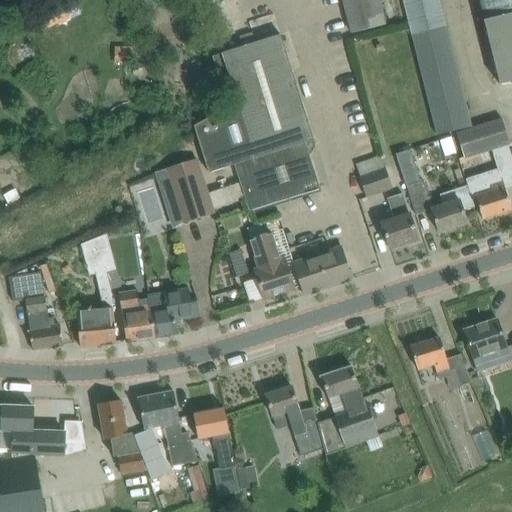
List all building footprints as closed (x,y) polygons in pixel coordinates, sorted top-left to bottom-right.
[(341,0),(350,33),(386,23),(380,0),(341,0)] [(402,0),(409,25),(438,137),(473,127),(440,0),(402,0)] [(511,0),(480,0),(500,81),(511,78),(511,0)] [(39,23),(30,26),(32,31),(41,27),(42,31),(71,19),(82,14),(77,5),(67,9),(68,12),(39,24),(39,23)] [(226,108),(194,126),(209,173),(234,165),(249,211),(320,189),(309,155),(313,151),(315,148),(315,144),(314,140),(280,35),(221,53),(222,54),(212,57),(229,108),(226,108)] [(132,47),(114,47),(115,64),(132,64),(132,47)] [(503,119),(457,133),(460,145),(464,159),(491,150),(492,149),(508,144),(510,143),(503,119)] [(421,181),(436,176),(424,142),(409,147),(421,181)] [(510,188),(511,187),(511,156),(510,149),(499,153),(510,188)] [(368,198),(393,188),(385,167),(384,167),(379,155),(356,163),(361,175),(359,176),(368,198)] [(216,213),(198,158),(166,168),(183,223),(216,213)] [(491,173),(467,181),(472,198),(476,196),(483,216),(511,208),(502,179),(494,181),(491,173)] [(226,179),(217,182),(218,188),(227,185),(226,179)] [(420,182),(407,186),(410,196),(416,215),(428,211),(425,202),(431,201),(424,181),(420,182)] [(475,208),(467,186),(440,194),(444,205),(432,209),(439,233),(467,223),(463,211),(475,208)] [(15,188),(3,194),(9,204),(20,197),(15,188)] [(394,218),(381,223),(390,249),(418,240),(410,213),(409,213),(403,193),(387,199),(394,218)] [(156,230),(176,226),(173,211),(152,216),(156,230)] [(255,270),(258,280),(264,299),(295,289),(285,260),(281,262),(277,249),(271,232),(250,238),(259,269),(255,270)] [(102,300),(103,309),(77,311),(78,327),(80,347),(116,344),(111,293),(110,290),(105,271),(116,268),(107,234),(81,244),(90,276),(96,274),(102,300)] [(74,246),(50,254),(58,278),(81,271),(74,246)] [(352,280),(345,261),(341,247),(293,263),(305,296),(352,280)] [(248,274),(246,265),(239,263),(232,265),(236,277),(248,274)] [(46,264),(39,266),(48,293),(55,291),(46,264)] [(121,287),(116,268),(105,271),(110,290),(121,287)] [(186,270),(173,271),(174,284),(187,283),(186,270)] [(33,350),(63,345),(60,325),(55,325),(54,318),(49,318),(41,273),(9,278),(13,302),(25,299),(33,350)] [(191,302),(189,288),(148,295),(149,304),(156,338),(177,335),(175,320),(199,316),(197,301),(191,302)] [(127,343),(156,338),(149,304),(139,306),(137,291),(119,294),(127,343)] [(497,319),(464,330),(470,349),(473,359),(478,373),(511,361),(507,347),(504,338),(497,319)] [(440,338),(410,348),(418,369),(434,364),(439,379),(455,374),(459,387),(470,384),(467,374),(460,355),(447,360),(440,338)] [(322,440),(325,448),(327,454),(378,435),(369,406),(366,406),(363,398),(362,398),(358,387),(352,367),(321,377),(328,398),(329,398),(335,417),(318,423),(316,416),(321,440),(322,440)] [(478,377),(472,379),(476,389),(482,387),(478,377)] [(266,395),(272,414),(273,416),(286,411),(301,456),(313,452),(325,448),(322,440),(321,440),(316,416),(313,406),(300,411),(292,386),(266,395)] [(182,434),(179,418),(174,391),(138,398),(144,429),(165,426),(173,465),(196,461),(187,433),(182,434)] [(122,474),(146,469),(139,452),(130,453),(121,401),(98,405),(104,439),(110,438),(114,457),(119,456),(122,474)] [(1,431),(0,449),(13,450),(30,450),(34,455),(64,456),(86,449),(81,421),(64,421),(64,432),(33,431),(34,407),(2,406),(1,426),(1,431)] [(224,408),(193,414),(197,434),(198,439),(212,436),(214,436),(220,468),(223,482),(236,479),(234,466),(235,465),(234,458),(228,428),(224,408)] [(405,413),(398,416),(402,426),(410,423),(405,413)] [(242,448),(233,450),(236,461),(245,459),(242,448)] [(44,511),(34,455),(0,460),(0,511),(44,511)] [(329,481),(346,475),(340,455),(322,461),(329,481)] [(198,465),(188,468),(192,479),(202,476),(198,465)] [(254,466),(236,469),(239,483),(257,479),(254,466)] [(195,491),(191,492),(194,502),(209,498),(206,488),(195,491)]
